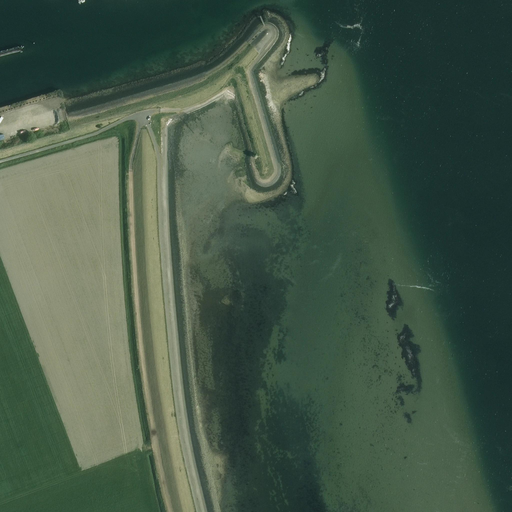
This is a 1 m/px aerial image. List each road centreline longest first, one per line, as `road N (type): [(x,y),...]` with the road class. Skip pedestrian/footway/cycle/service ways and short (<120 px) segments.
road 1 (track): [(170,511),(142,357),(131,172)]
road 2 (unclassified): [(0,161),(139,116)]
